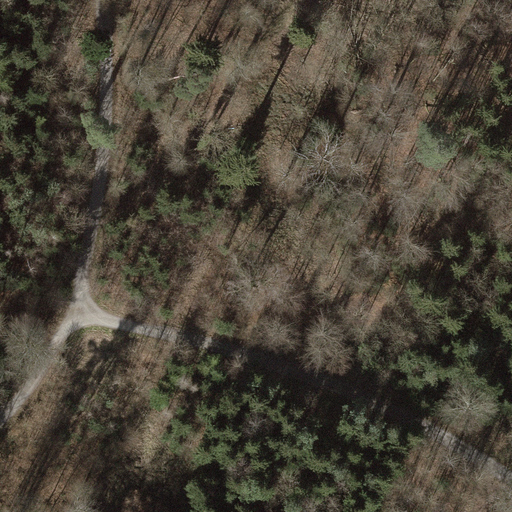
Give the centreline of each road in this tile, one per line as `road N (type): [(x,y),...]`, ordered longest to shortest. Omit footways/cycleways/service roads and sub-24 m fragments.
road 1 (track): [(65,317),(208,339),(324,373),(511,472)]
road 2 (track): [(0,403),(65,317),(88,259),(107,135),(103,0)]
